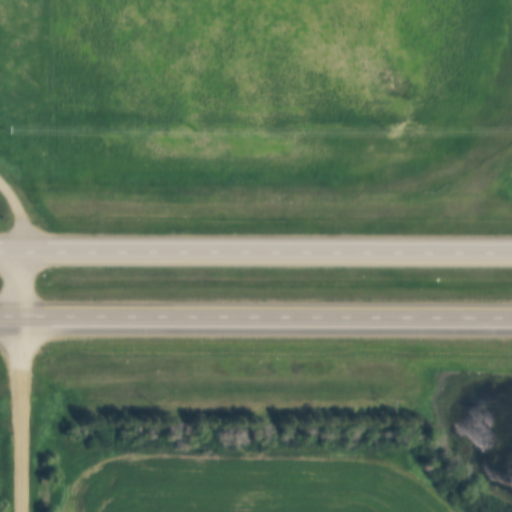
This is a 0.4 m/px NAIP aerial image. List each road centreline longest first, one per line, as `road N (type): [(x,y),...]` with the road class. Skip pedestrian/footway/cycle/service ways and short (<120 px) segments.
road 1 (trunk): [(511,254),(0,252)]
road 2 (trunk): [(0,314),(511,315)]
